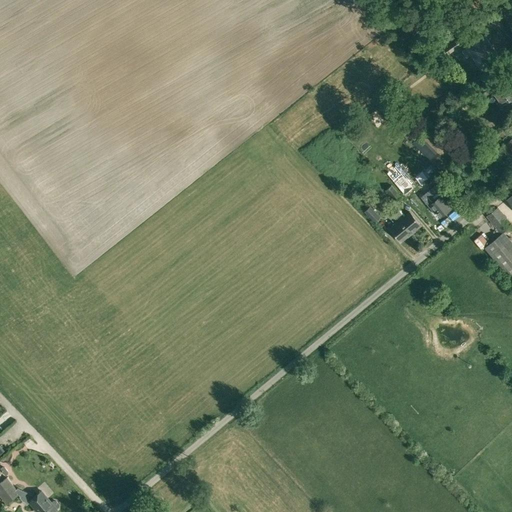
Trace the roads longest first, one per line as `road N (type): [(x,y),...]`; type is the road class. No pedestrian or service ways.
road 1 (unclassified): [(123,511),(511,183)]
road 2 (unknown): [(107,511),(0,399)]
